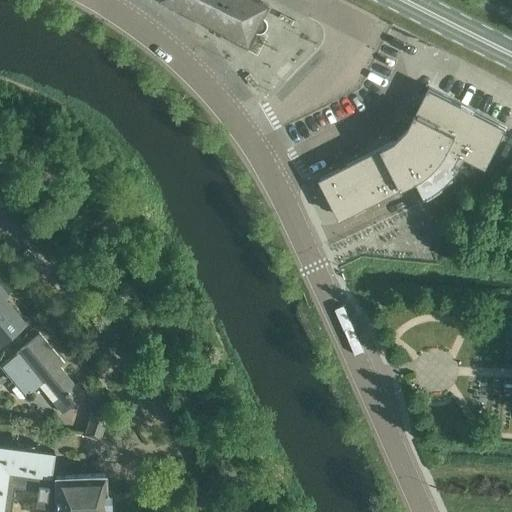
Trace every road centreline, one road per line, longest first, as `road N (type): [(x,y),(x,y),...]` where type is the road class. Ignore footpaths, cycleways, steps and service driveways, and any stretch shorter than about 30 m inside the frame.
road 1 (tertiary): [(420,511),(271,169),(193,66),(105,0)]
road 2 (residential): [(0,216),(156,405),(205,511)]
road 3 (primary): [(511,55),(403,0)]
